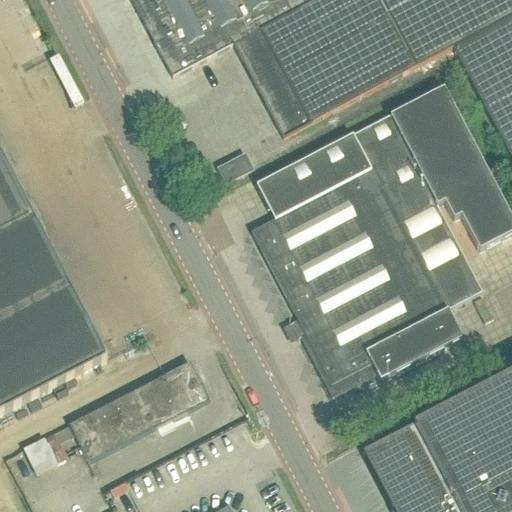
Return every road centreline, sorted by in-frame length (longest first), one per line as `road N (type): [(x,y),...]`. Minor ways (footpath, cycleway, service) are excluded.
road 1 (tertiary): [(323,511),(57,0)]
road 2 (unknown): [(106,0),(174,118),(202,129),(251,124)]
